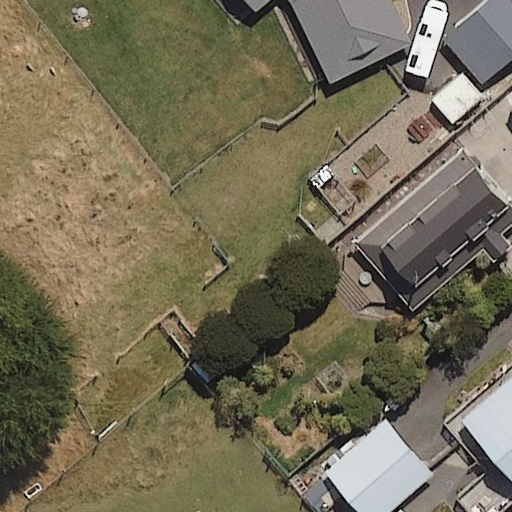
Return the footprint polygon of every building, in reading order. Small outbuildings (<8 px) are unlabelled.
[(262,0),(266,3),(268,0),(292,0),(334,80),(411,39),(390,0),(262,0)] [(483,80),(511,55),(511,0),(487,0),(445,37),(483,80)] [(452,120),(481,95),(460,72),(432,97),(452,120)] [(412,307),(482,247),(490,256),(510,239),(500,227),(511,216),(511,206),(462,148),(355,240),(412,307)] [(477,511),(507,511),(511,508),(511,375),(456,424),(497,472),(466,499),(477,511)] [(361,511),(386,511),(432,472),(381,415),(322,467),(361,511)]
